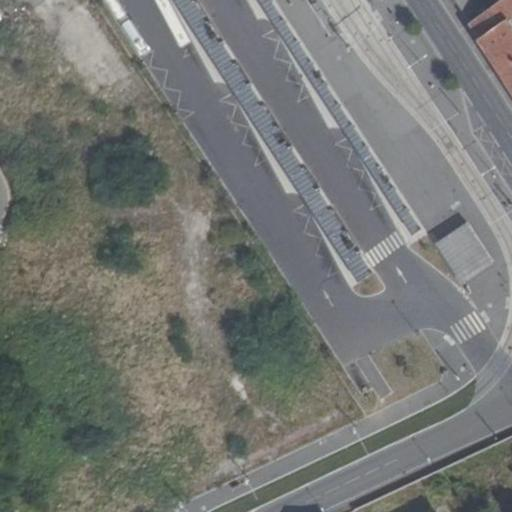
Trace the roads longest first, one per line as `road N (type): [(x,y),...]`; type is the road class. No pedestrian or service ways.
road 1 (unknown): [(0,219),(108,258),(171,341),(191,410),(187,423),(117,511)]
road 2 (unclassified): [(295,511),(511,407)]
road 3 (tertiary): [(419,0),(511,142)]
